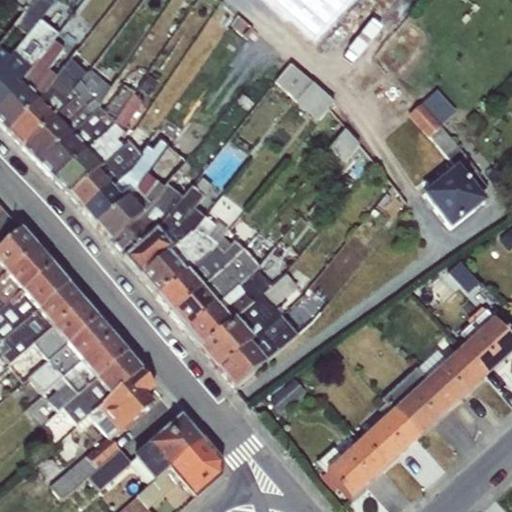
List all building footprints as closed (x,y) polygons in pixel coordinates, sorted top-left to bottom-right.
[(52,5),(45,0),(3,0),(25,16),(23,17),(34,28),(52,5)] [(350,0),(267,0),(312,42),(350,0)] [(55,116),(73,89),(66,82),(83,59),(76,52),(54,78),(7,133),(21,148),(55,116)] [(0,125),(7,133),(54,78),(38,63),(20,83),(0,105),(0,125)] [(293,63),(277,81),(319,120),(335,102),(293,63)] [(0,105),(20,83),(3,66),(0,69),(0,105)] [(55,116),(21,148),(36,164),(97,108),(113,80),(107,76),(103,79),(92,69),(73,89),(55,116)] [(87,150),(133,95),(122,86),(102,113),(97,108),(36,164),(50,179),(87,150)] [(411,115),(431,136),(458,111),(438,90),(411,115)] [(87,150),(50,179),(68,197),(121,148),(115,142),(138,109),(140,101),(133,95),(87,150)] [(343,130),(331,150),(348,160),(360,141),(343,130)] [(124,176),(138,155),(127,142),(121,148),(68,197),(80,212),(124,176)] [(128,200),(146,177),(160,157),(145,146),(138,155),(124,176),(80,212),(93,227),(128,200)] [(457,163),(418,193),(449,231),(486,200),(457,163)] [(143,218),(163,191),(146,177),(128,200),(93,227),(108,245),(143,218)] [(170,255),(204,220),(190,208),(199,193),(190,187),(178,203),(153,233),(121,259),(138,279),(170,255)] [(153,233),(178,203),(163,191),(143,218),(108,245),(121,259),(153,233)] [(0,250),(19,233),(0,210),(0,250)] [(170,255),(138,279),(155,299),(209,256),(216,246),(206,238),(214,227),(204,220),(170,255)] [(19,233),(0,250),(0,279),(34,250),(19,233)] [(34,250),(0,279),(0,310),(50,269),(34,250)] [(184,334),(257,272),(242,251),(222,270),(170,317),(184,334)] [(170,317),(222,270),(209,256),(155,299),(170,317)] [(50,269),(0,310),(0,345),(1,345),(66,288),(50,269)] [(198,350),(269,288),(257,272),(184,334),(198,350)] [(217,372),(280,318),(272,309),(297,288),(284,275),(269,288),(198,350),(217,372)] [(66,288),(1,345),(8,353),(0,358),(0,360),(6,368),(81,305),(66,288)] [(81,305),(6,368),(19,386),(26,383),(95,322),(81,305)] [(457,352),(483,381),(511,354),(511,342),(509,340),(511,337),(511,336),(493,315),(489,318),(484,313),(457,337),(464,345),(457,352)] [(280,318),(217,372),(233,391),(296,338),(280,318)] [(95,322),(26,383),(41,397),(58,383),(110,339),(95,322)] [(110,339),(58,383),(63,388),(29,420),(38,429),(63,412),(126,357),(110,339)] [(483,381),(457,352),(444,363),(435,353),(414,372),(423,382),(449,411),(483,381)] [(90,425),(141,375),(126,357),(63,412),(80,434),(90,425)] [(128,468),(130,464),(110,442),(153,406),(146,397),(154,390),(141,375),(90,425),(96,429),(103,440),(47,490),(60,503),(84,482),(98,493),(128,468)] [(449,411),(423,382),(391,412),(417,440),(449,411)] [(417,440),(391,412),(357,442),(382,472),(417,440)] [(130,464),(128,468),(148,489),(200,446),(177,420),(131,458),(133,462),(130,464)] [(382,472),(357,442),(340,458),(332,449),(315,465),(348,502),(382,472)] [(200,446),(148,489),(121,511),(147,511),(146,509),(164,494),(179,510),(217,478),(218,466),(200,446)]
